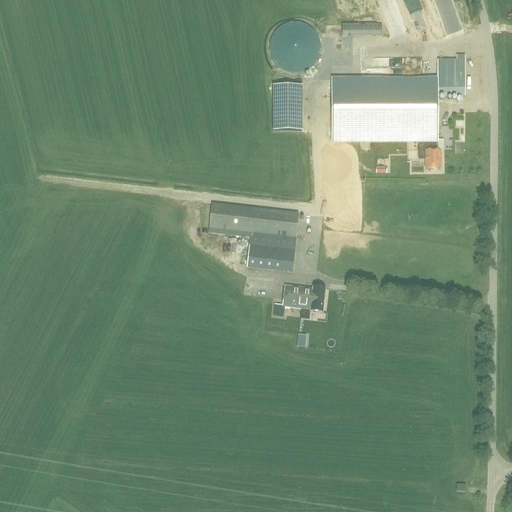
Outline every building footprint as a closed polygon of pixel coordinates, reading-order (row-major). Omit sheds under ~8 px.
[(381,24),(342,25),(342,37),(382,36),(381,24)] [(437,81),(331,81),(332,142),(419,142),(419,160),(426,160),(426,170),(440,170),(440,152),(436,152),(436,142),(438,142),(438,97),(465,97),(465,60),(465,56),(457,56),(457,60),(437,60),(437,81)] [(372,60),(372,67),(401,66),(400,59),(372,60)] [(302,87),(273,87),(273,132),(302,132),(302,87)] [(452,143),(452,152),(461,152),(461,143),(452,143)] [(373,168),(374,175),(385,174),(384,167),(373,168)] [(294,252),(296,239),(299,215),(212,205),(209,229),(251,234),(249,247),(246,270),(292,275),(295,252),(294,252)] [(312,288),(312,289),(284,286),(281,308),(310,311),(310,312),(322,314),(324,289),(312,288)] [(305,345),(306,336),(298,336),(297,344),(305,345)]
